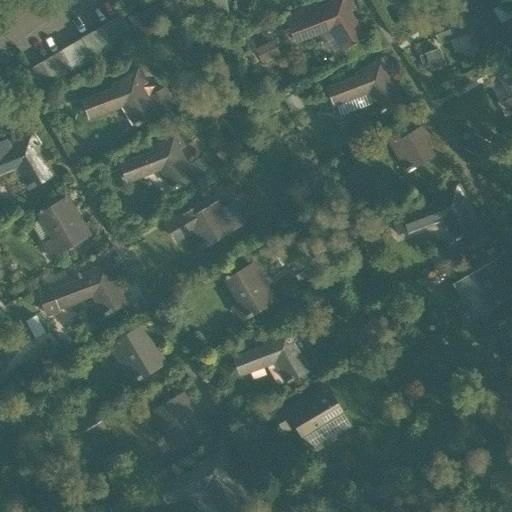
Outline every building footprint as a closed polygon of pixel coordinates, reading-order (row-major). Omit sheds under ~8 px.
[(225,0),(197,0),(200,19),(227,16),(225,0)] [(330,27),(343,50),(362,38),(346,9),(351,5),(348,0),(335,0),(324,7),(326,10),(322,12),(320,13),(288,25),(295,41),(330,27)] [(473,29),(486,51),(506,39),(497,24),(489,10),(495,6),(491,0),(480,0),(467,8),(469,12),(465,14),(432,26),(438,42),(473,29)] [(495,6),(489,10),(497,24),(511,15),(511,14),(504,1),(495,6)] [(284,15),(288,25),(320,13),(316,3),(284,15)] [(144,7),(127,17),(134,29),(151,20),(144,7)] [(120,16),(110,21),(122,41),(132,35),(120,16)] [(112,47),(122,41),(110,21),(100,27),(112,47)] [(102,53),(112,47),(100,27),(91,33),(102,53)] [(92,58),(102,53),(91,33),(81,39),(92,58)] [(83,64),(92,58),(81,39),(71,45),(83,64)] [(256,50),(260,60),(274,54),(270,43),(256,50)] [(73,70),(83,64),(71,45),(61,50),(73,70)] [(439,48),(424,53),(431,70),(445,65),(439,48)] [(63,76),(73,70),(61,50),(51,56),(63,76)] [(53,82),(63,76),(51,56),(42,62),(53,82)] [(374,103),(379,113),(400,101),(383,72),(389,68),(383,57),(361,71),(364,74),(358,77),(326,88),(332,105),(336,103),(367,92),(374,103)] [(43,88),(53,82),(42,62),(31,68),(43,88)] [(511,64),(498,73),(511,97),(511,64)] [(124,105),(137,127),(157,114),(140,86),(145,83),(139,73),(118,85),(120,88),(115,91),(84,102),(89,118),(124,105)] [(511,97),(498,73),(492,77),(507,102),(503,104),(510,118),(511,116),(511,97)] [(367,92),(336,103),(340,115),(374,103),(367,92)] [(155,99),(162,111),(173,105),(166,93),(155,99)] [(286,100),(291,109),(299,105),(293,95),(293,96),(286,100)] [(389,139),(409,173),(440,155),(423,127),(401,140),(398,134),(389,139)] [(0,172),(17,166),(30,188),(50,176),(32,147),(39,144),(32,133),(10,146),(12,149),(8,152),(5,153),(1,141),(0,141),(0,172)] [(489,142),(473,133),(464,149),(480,158),(489,142)] [(160,168),(173,189),(193,178),(176,149),(182,145),(176,135),(154,147),(156,151),(151,153),(119,165),(125,181),(160,168)] [(201,157),(189,165),(197,178),(209,171),(201,157)] [(233,175),(221,182),(231,198),(243,191),(233,175)] [(455,239),(455,240),(460,237),(475,228),(458,199),(464,196),(458,185),(441,196),(443,199),(434,204),(401,217),(407,232),(443,219),(455,239)] [(38,213),(53,237),(43,243),(51,257),(68,247),(89,235),(66,197),(38,213)] [(191,231),(201,249),(243,224),(231,204),(221,210),(216,202),(193,215),(190,210),(181,215),(166,224),(176,240),(191,231)] [(468,250),(460,237),(455,240),(455,239),(429,255),(436,268),(468,250)] [(310,259),(292,268),(298,281),(316,272),(310,259)] [(497,260),(474,273),(477,279),(500,266),(497,260)] [(246,301),(254,314),(274,301),(252,262),(225,278),(239,302),(240,304),(246,301)] [(92,295),(105,317),(126,304),(109,276),(113,273),(107,263),(86,275),(88,278),(84,281),(52,292),(58,308),(92,295)] [(474,293),(485,311),(511,295),(511,286),(500,266),(477,279),(474,273),(466,278),(474,293)] [(454,286),(462,300),(474,293),(466,278),(454,286)] [(473,319),(485,311),(474,293),(462,300),(473,319)] [(240,304),(239,302),(232,306),(241,321),(254,314),(246,301),(240,304)] [(114,342),(128,366),(124,369),(131,382),(136,380),(163,364),(141,326),(114,342)] [(275,361),(287,382),(307,371),(290,342),(296,338),(290,327),(268,340),(271,344),(266,346),(234,358),(240,374),(275,361)] [(489,345),(497,359),(511,350),(511,334),(511,333),(489,345)] [(305,355),(312,367),(323,360),(317,349),(305,355)] [(294,423),(311,451),(318,447),(335,436),(333,434),(348,425),(326,387),(276,417),(283,429),(294,423)] [(176,431),(183,443),(204,431),(181,393),(154,408),(168,432),(169,434),(176,431)] [(169,434),(168,432),(162,436),(171,451),(183,443),(176,431),(169,434)] [(236,477),(230,481),(221,465),(227,461),(221,451),(199,464),(201,468),(196,470),(159,486),(165,501),(205,485),(218,506),(221,511),(237,511),(252,503),(236,477)]
